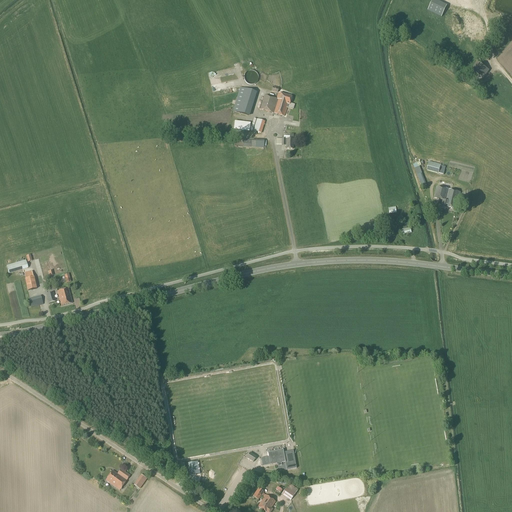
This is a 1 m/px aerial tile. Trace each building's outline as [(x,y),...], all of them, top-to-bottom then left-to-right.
[(432,0),(428,11),(442,17),(447,6),(433,0),(432,0)] [(511,4),(506,0),(503,0),(500,3),(511,12),(511,10),(511,4)] [(482,5),(482,12),(489,12),(489,13),(496,13),(496,5),(482,5)] [(479,37),(484,23),(479,21),(481,16),(477,15),(470,33),(479,37)] [(494,31),(499,33),(502,24),(497,23),(494,31)] [(471,71),(483,79),(489,71),(484,67),(485,65),(479,60),(471,71)] [(245,76),(244,77),(244,78),(244,79),(244,80),(245,80),(245,82),(246,83),(247,84),(248,84),(249,85),(251,85),(252,85),(253,85),(254,85),(254,84),(255,84),(256,83),(257,82),(258,81),(258,79),(258,78),(258,77),(258,76),(258,75),(257,74),(256,73),(256,72),(254,71),(253,71),(252,71),(251,71),(249,71),(248,71),(247,72),(246,73),(245,74),(245,76)] [(233,112),(248,116),(255,93),(240,88),(233,112)] [(260,109),(284,117),(287,108),(288,108),(290,103),(291,104),(292,101),(291,100),(292,97),(278,93),(276,99),(264,96),(260,109)] [(253,131),(261,133),(265,122),(257,119),(253,131)] [(234,129),(250,130),(251,122),(235,120),(234,129)] [(445,155),(452,126),(439,123),(432,152),(445,155)] [(286,149),(293,149),(293,140),(293,135),(290,135),(289,140),(282,139),(282,146),(286,146),(286,149)] [(438,174),(443,175),(446,167),(440,165),(429,162),(426,171),(438,174)] [(415,169),(422,188),(427,186),(420,167),(419,167),(417,163),(413,165),(415,169)] [(448,208),(456,210),(460,192),(437,187),(434,198),(443,200),(441,208),(448,209),(448,208)] [(6,266),(8,274),(28,268),(26,260),(21,262),(6,266)] [(25,279),(27,291),(36,289),(34,277),(25,279)] [(68,289),(57,292),(61,306),(72,303),(68,289)] [(46,295),(49,303),(55,301),(53,293),(46,295)] [(29,299),(31,308),(43,305),(41,296),(29,299)] [(279,467),(280,472),(287,470),(285,462),(293,461),(291,453),(284,454),(283,450),(268,453),(268,457),(261,459),(262,466),(270,465),(277,464),(277,467),(279,467)] [(246,458),(253,462),(256,457),(250,453),(246,458)] [(71,465),(74,471),(80,468),(78,462),(71,465)] [(198,462),(188,464),(190,476),(200,474),(198,462)] [(177,465),(178,474),(185,473),(184,464),(177,465)] [(106,481),(120,491),(130,476),(121,470),(117,474),(113,471),(106,481)] [(281,496),(291,502),(298,490),(290,484),(281,496)] [(270,511),(272,510),(271,508),(275,502),(263,494),(264,492),(259,488),(253,496),(258,500),(260,497),(264,499),(258,507),(264,511),(270,511)]
